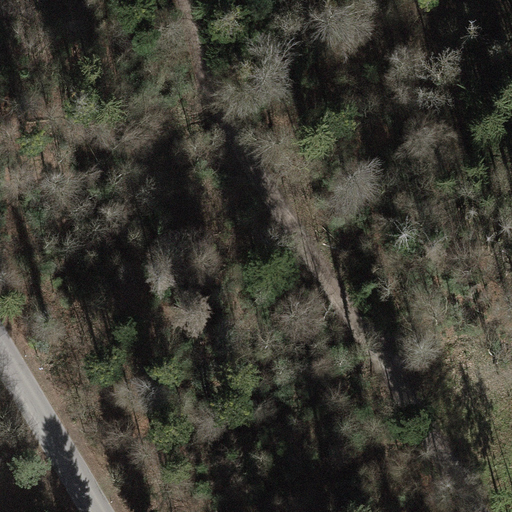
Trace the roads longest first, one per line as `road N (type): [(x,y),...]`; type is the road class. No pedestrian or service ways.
road 1 (track): [(186,0),(213,96),(245,161),(477,511)]
road 2 (unclassified): [(98,511),(0,346)]
